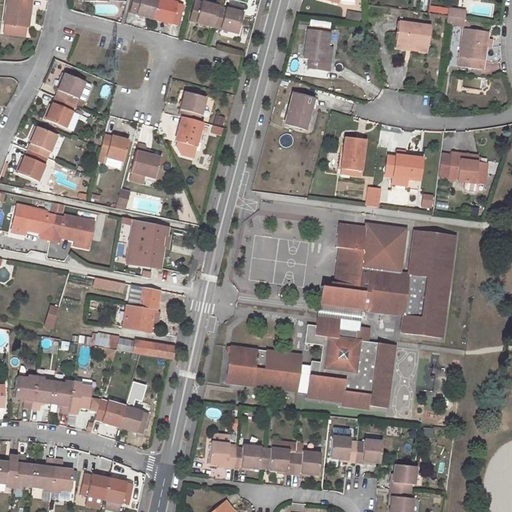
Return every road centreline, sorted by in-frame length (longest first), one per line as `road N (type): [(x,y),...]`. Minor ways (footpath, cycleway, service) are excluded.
road 1 (residential): [(275,0),(206,294)]
road 2 (residential): [(0,252),(206,294)]
road 3 (residential): [(206,294),(167,469)]
road 4 (residential): [(0,429),(86,440),(167,469)]
road 5 (residential): [(364,109),(415,121),(511,115)]
road 6 (residential): [(233,486),(322,495),(352,511)]
